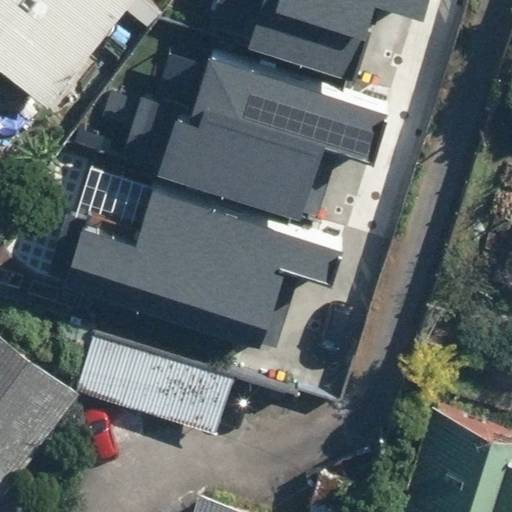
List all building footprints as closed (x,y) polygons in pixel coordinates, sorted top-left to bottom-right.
[(0,0),(0,61),(58,105),(135,0),(0,0)] [(230,0),(219,35),(342,76),(367,0),(368,0),(420,17),(425,0),(230,0)] [(149,100),(128,158),(306,220),(332,145),(377,161),(392,116),(211,53),(190,114),(149,100)] [(85,233),(67,285),(258,349),(283,274),(334,290),(346,255),(156,191),(136,250),(85,233)] [(0,511),(0,496),(83,385),(0,312),(0,511)] [(240,364),(102,322),(83,385),(220,427),(240,364)] [(511,511),(511,411),(441,388),(401,511),(511,511)] [(359,511),(369,471),(323,460),(313,501),(358,511),(359,511)] [(315,511),(202,475),(190,511),(315,511)]
